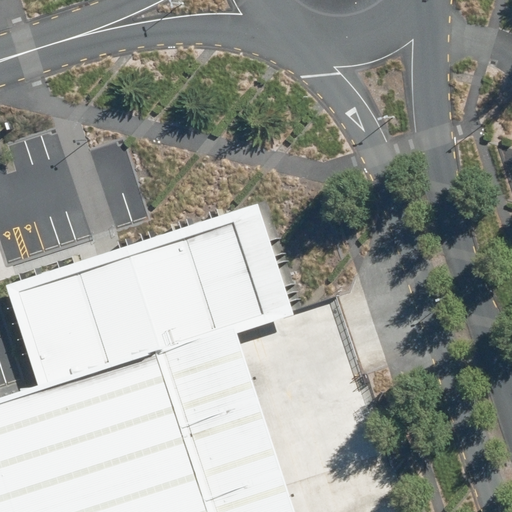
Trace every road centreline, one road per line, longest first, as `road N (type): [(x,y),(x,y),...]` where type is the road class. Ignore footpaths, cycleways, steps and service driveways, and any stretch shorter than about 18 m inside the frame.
road 1 (unclassified): [(496,511),(378,155),(316,31)]
road 2 (unclassified): [(422,0),(432,138),(448,218),(511,394)]
road 3 (unclassified): [(304,26),(72,39)]
